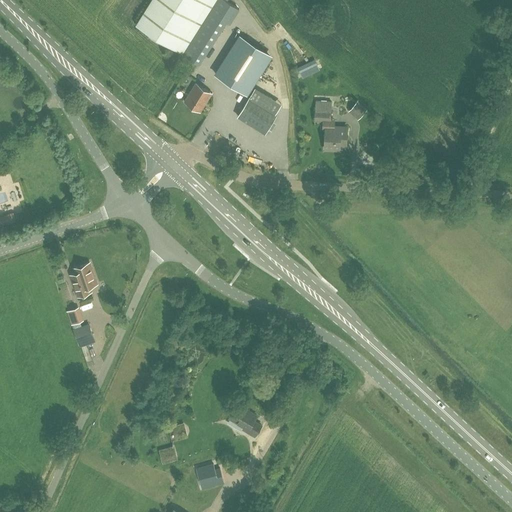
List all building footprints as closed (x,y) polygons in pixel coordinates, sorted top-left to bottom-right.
[(151,0),(136,25),(177,50),(183,53),(210,10),(215,0),(151,0)] [(215,0),(210,10),(183,53),(200,64),(226,20),(230,23),(239,8),(225,0),(215,0)] [(227,81),(227,82),(228,82),(247,94),(270,56),(266,53),(267,52),(240,35),(216,74),(221,77),(221,78),(222,79),(222,78),(227,81)] [(201,111),(212,93),(196,82),(184,101),(201,111)] [(263,94),(255,89),(239,116),(266,133),(276,115),(257,104),(263,94)] [(276,115),(282,106),(263,94),(257,104),(276,115)] [(318,104),(318,109),(316,109),(315,121),(331,121),(332,110),(330,110),(330,104),(318,104)] [(340,149),(340,144),(346,144),(347,127),(334,126),(334,128),(326,127),(325,149),(340,149)] [(400,151),(405,146),(400,141),(395,145),(400,151)] [(14,212),(0,216),(0,226),(17,221),(14,212)] [(91,291),(89,286),(97,283),(90,262),(75,268),(76,273),(71,274),(78,296),(91,291)] [(82,305),(70,310),(75,324),(88,319),(82,305)] [(89,324),(74,329),(79,341),(93,336),(89,324)] [(457,418),(461,414),(442,396),(438,400),(457,418)] [(255,436),(262,425),(254,420),(257,415),(238,404),(230,418),(244,427),(243,429),(255,436)] [(188,437),(184,422),(168,426),(172,441),(188,437)] [(175,445),(159,449),(163,463),(179,459),(175,445)] [(214,463),(197,468),(202,487),(224,481),(220,468),(215,469),(214,463)]
